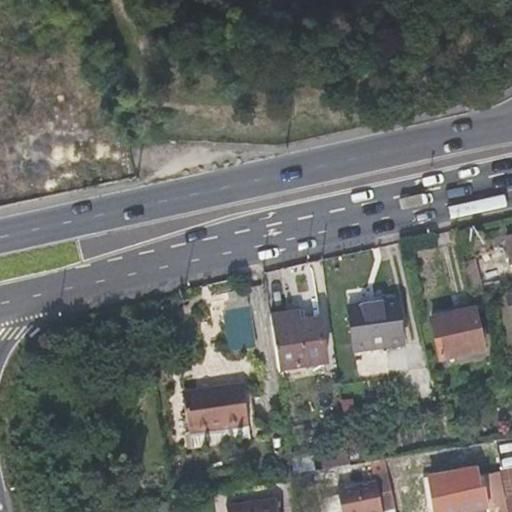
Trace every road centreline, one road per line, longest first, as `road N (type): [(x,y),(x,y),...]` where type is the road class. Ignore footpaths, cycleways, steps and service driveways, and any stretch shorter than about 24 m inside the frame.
road 1 (primary): [(501,127),(0,236)]
road 2 (primary): [(39,298),(511,189)]
